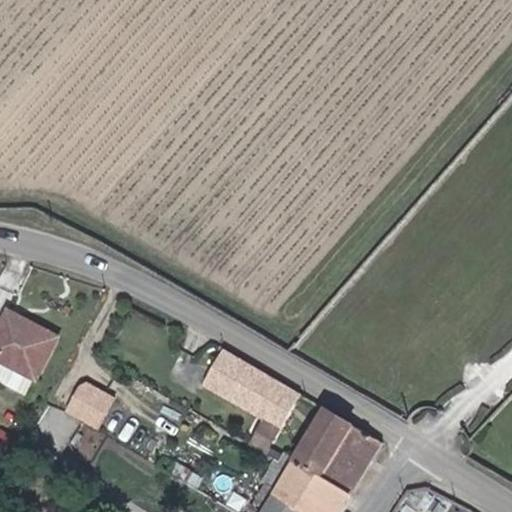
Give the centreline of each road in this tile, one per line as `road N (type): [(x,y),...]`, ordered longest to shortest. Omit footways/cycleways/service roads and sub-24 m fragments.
road 1 (tertiary): [(420,449),(238,334),(121,273),(0,236)]
road 2 (unknown): [(420,449),(511,361)]
